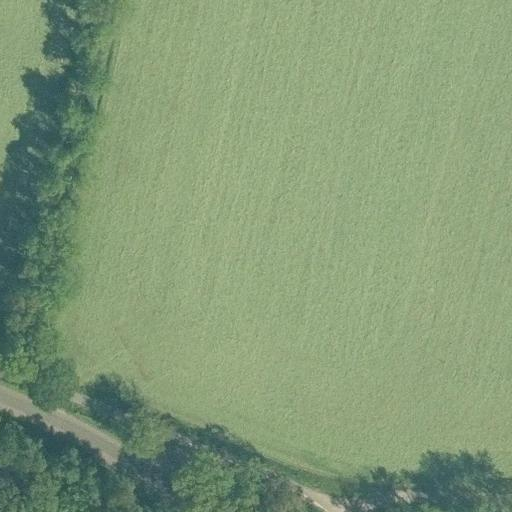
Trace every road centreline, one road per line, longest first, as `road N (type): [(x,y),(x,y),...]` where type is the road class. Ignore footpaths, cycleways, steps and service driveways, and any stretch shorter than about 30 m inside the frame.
road 1 (unclassified): [(334,511),(308,492),(189,444),(151,473)]
road 2 (tertiary): [(151,473),(0,394)]
road 3 (track): [(352,511),(380,500),(511,501)]
